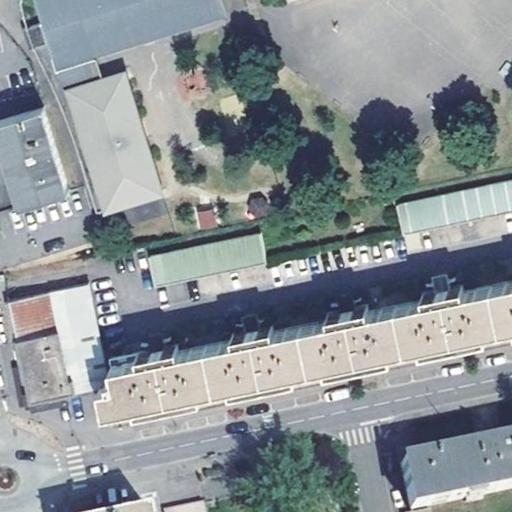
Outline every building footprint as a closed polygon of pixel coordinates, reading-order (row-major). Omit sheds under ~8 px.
[(99,212),(101,211),(164,191),(126,74),(99,83),(91,58),(226,14),(221,0),(35,0),(42,20),(22,26),(28,45),(32,44),(35,47),(43,59),(66,114),(77,142),(90,183),(99,212)] [(0,135),(21,203),(67,189),(42,106),(32,109),(0,118),(0,135)] [(403,233),(511,210),(511,179),(396,204),(403,233)] [(202,230),(217,226),(211,209),(197,213),(202,230)] [(155,284),(266,262),(260,233),(149,255),(155,284)] [(112,409),(511,325),(511,280),(465,291),(464,284),(452,287),(450,280),(433,283),(435,290),(422,293),(424,299),(371,311),(370,304),(358,307),(356,300),(340,303),(341,310),(328,313),(330,319),(275,331),(274,325),(262,327),(260,320),(243,323),(244,330),(232,333),(233,340),(180,350),(178,344),(166,347),(164,340),(148,343),(150,350),(110,358),(113,374),(111,375),(113,384),(102,386),(107,411),(112,409)] [(87,283),(10,299),(13,310),(15,320),(32,401),(47,398),(85,390),(102,386),(113,384),(111,375),(107,376),(87,283)] [(511,488),(511,442),(487,448),(402,466),(412,510),(511,488)] [(163,511),(204,511),(205,511),(203,502),(164,511),(163,511)]
